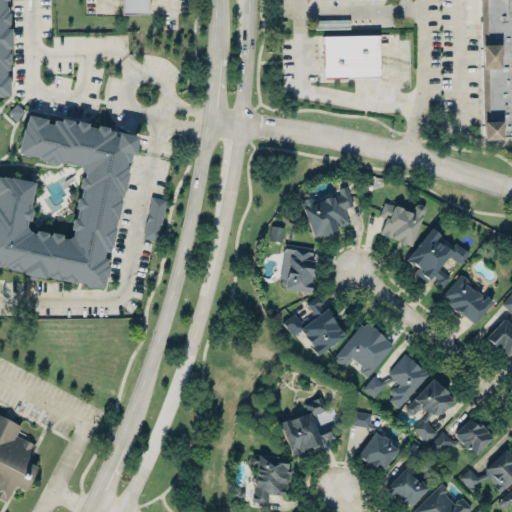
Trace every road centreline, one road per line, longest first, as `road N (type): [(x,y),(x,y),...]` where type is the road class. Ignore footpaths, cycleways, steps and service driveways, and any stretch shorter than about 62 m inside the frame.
road 1 (secondary): [(123,511),(188,361),(228,190)]
road 2 (secondary): [(210,121),(175,283),(119,444)]
road 3 (tertiary): [(210,121),(374,145),(511,185)]
road 4 (residential): [(151,150),(123,288),(110,296),(0,297)]
road 5 (residential): [(122,56),(34,52),(29,88),(79,99),(86,50)]
road 6 (residential): [(359,271),(511,401)]
road 7 (secondary): [(240,126),(249,0)]
